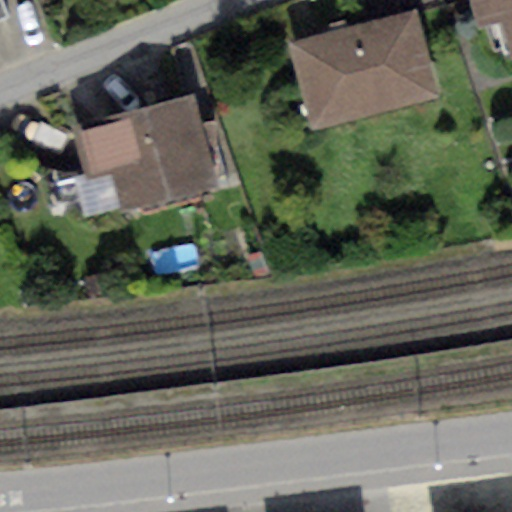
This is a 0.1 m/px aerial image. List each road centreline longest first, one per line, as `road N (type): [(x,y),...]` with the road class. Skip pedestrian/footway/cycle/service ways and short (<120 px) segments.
road 1 (residential): [(511,437),(0,487)]
road 2 (residential): [(0,95),(219,0)]
